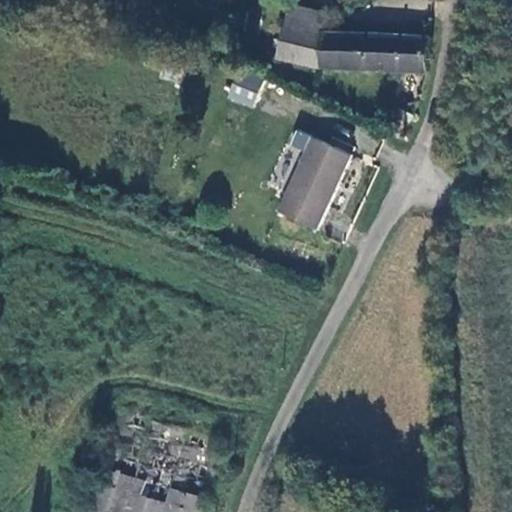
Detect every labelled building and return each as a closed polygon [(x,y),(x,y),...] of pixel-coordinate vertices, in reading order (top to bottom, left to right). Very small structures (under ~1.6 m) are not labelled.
[(321,69),(325,31),(321,30),(324,16),(288,9),(281,57),(321,69)] [(431,74),(434,39),(325,31),(321,69),(431,74)] [(265,82),(242,68),(220,105),(243,118),(265,82)] [(353,155),(357,146),(329,134),(325,143),(353,155)] [(321,231),(353,155),(325,143),(314,139),(282,215),(321,231)] [(125,397),(85,511),(198,511),(226,432),(125,397)]
